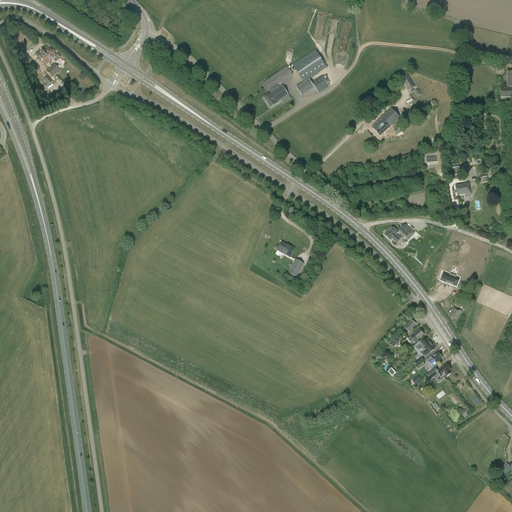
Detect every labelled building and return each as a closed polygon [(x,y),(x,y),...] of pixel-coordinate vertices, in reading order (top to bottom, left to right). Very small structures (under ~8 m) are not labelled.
[(45,64),(55,56),(49,49),(39,57),(45,64)] [(304,83),(327,68),(315,50),(292,65),(304,83)] [(24,60),(30,66),(33,62),(28,57),(25,53),(20,58),(23,61),(24,60)] [(35,63),(31,66),(36,71),(35,72),(37,74),(40,71),(38,69),(39,68),(35,63)] [(60,70),(54,64),(45,71),(51,78),(60,70)] [(288,95),(282,86),(279,88),(277,85),(293,74),(287,66),(261,84),(266,93),(269,91),(271,93),(268,95),(268,94),(263,98),(270,108),(278,103),(277,103),(288,95)] [(501,97),(511,96),(511,71),(507,72),(507,88),(501,88),(501,97)] [(408,91),(415,87),(407,75),(401,79),(408,91)] [(44,89),(52,82),(47,76),(39,83),(44,89)] [(322,76),(311,82),(318,94),(329,87),(322,76)] [(301,96),(314,87),(309,80),(296,88),(301,96)] [(391,109),(381,118),(390,127),(400,117),(391,109)] [(380,136),(390,127),(381,118),(371,127),(380,136)] [(455,186),(457,196),(471,193),(469,183),(455,186)] [(415,234),(405,225),(399,232),(408,241),(415,234)] [(384,234),(390,241),(398,233),(392,227),(384,234)] [(281,242),(277,250),(290,257),(295,249),(292,247),(291,248),(281,242)] [(304,264),(295,259),(288,273),(296,277),(304,264)] [(441,280),(456,286),(460,278),(459,277),(444,271),(441,280)] [(453,308),(450,317),(458,320),(461,311),(453,308)] [(402,332),(405,335),(408,331),(415,324),(411,320),(404,328),(405,329),(402,332)] [(424,335),(420,330),(414,335),(411,337),(415,342),(418,339),(418,340),(424,335)] [(424,349),(431,344),(426,338),(413,348),(417,353),(421,350),(422,351),(424,349)] [(424,350),(422,353),(424,356),(427,354),(434,349),(435,349),(431,344),(424,349),(424,350)] [(438,361),(441,358),(437,353),(434,355),(431,357),(432,358),(428,361),(431,365),(433,364),(433,365),(438,361)] [(416,367),(417,367),(423,362),(422,362),(424,361),(422,357),(415,362),(417,366),(416,367)] [(446,377),(450,374),(448,371),(448,370),(450,369),(446,364),(443,366),(440,368),(440,369),(437,372),(435,369),(426,375),(427,376),(428,377),(430,379),(438,373),(440,376),(444,373),(446,377)] [(396,372),(391,367),(386,371),(392,377),(396,372)] [(500,470),(505,474),(511,467),(506,463),(500,470)]
